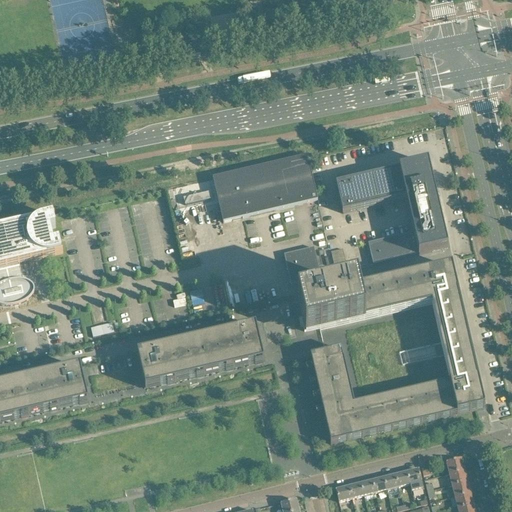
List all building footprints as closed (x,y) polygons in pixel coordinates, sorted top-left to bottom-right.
[(198,41),(173,45),(176,60),(200,55),(198,41)] [(130,63),(141,47),(136,43),(124,58),(130,63)] [(318,202),(307,158),(213,180),(223,224),(318,202)] [(428,164),(336,185),(343,214),(406,200),(410,217),(414,234),(368,244),(373,267),(448,249),(439,210),(428,164)] [(183,198),(185,205),(211,199),(209,192),(183,198)] [(62,253),(59,243),(54,244),(50,230),(56,229),(53,218),(55,218),(54,217),(0,229),(0,305),(1,306),(4,307),(6,307),(7,307),(9,307),(12,307),(14,307),(16,306),(18,306),(20,305),(22,304),(24,303),(25,302),(27,301),(28,300),(30,298),(32,297),(33,295),(34,294),(34,293),(34,292),(34,291),(34,290),(34,289),(34,288),(34,287),(33,286),(32,285),(31,284),(29,283),(28,282),(26,282),(24,281),(23,281),(19,264),(63,254),(63,253),(62,253)] [(291,286),(321,279),(314,250),(284,256),(291,286)] [(452,268),(298,303),(306,338),(366,325),(364,319),(432,303),(431,300),(433,300),(453,385),(451,386),(451,387),(352,410),(340,357),(343,356),(341,350),(310,357),(331,446),(485,410),(452,268)] [(113,324),(91,329),(93,339),(115,334),(113,324)] [(264,363),(256,328),(137,355),(145,387),(160,384),(160,387),(176,383),(176,380),(189,377),(190,380),(206,376),(205,373),(218,370),(219,373),(235,369),(234,366),(247,363),(248,366),(264,363)] [(88,403),(80,368),(0,386),(0,423),(1,423),(0,420),(13,417),(14,420),(30,417),(30,414),(43,411),(43,414),(59,410),(59,407),(72,404),(73,407),(88,403)] [(465,471),(462,460),(447,464),(449,475),(465,471)] [(431,475),(429,468),(422,470),(424,477),(431,475)] [(422,483),(419,471),(407,474),(410,486),(412,493),(424,490),(422,483)] [(467,483),(465,471),(449,475),(452,487),(467,483)] [(410,486),(407,474),(395,477),(398,489),(410,486)] [(398,489),(395,477),(384,480),(387,492),(398,489)] [(387,492),(384,480),(372,482),(375,495),(387,492)] [(375,495),(372,482),(361,485),(364,498),(375,495)] [(470,494),(467,483),(452,487),(455,498),(470,494)] [(364,498),(361,485),(349,488),(352,501),(364,498)] [(352,501),(349,488),(336,492),(339,504),(352,501)] [(473,506),(470,494),(455,498),(458,510),(473,506)] [(298,511),(296,501),(281,505),(283,511),(298,511)]
